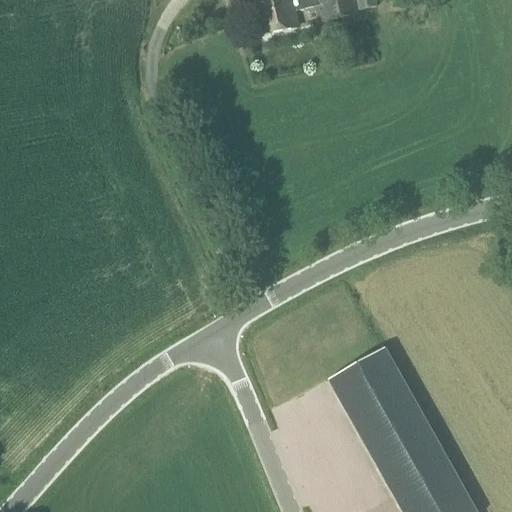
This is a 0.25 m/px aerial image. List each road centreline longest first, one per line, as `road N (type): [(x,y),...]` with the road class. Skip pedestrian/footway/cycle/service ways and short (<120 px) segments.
road 1 (tertiary): [(511,200),(369,246),(213,333)]
road 2 (tertiary): [(213,333),(124,396),(12,511)]
road 3 (unclassified): [(291,511),(213,333)]
